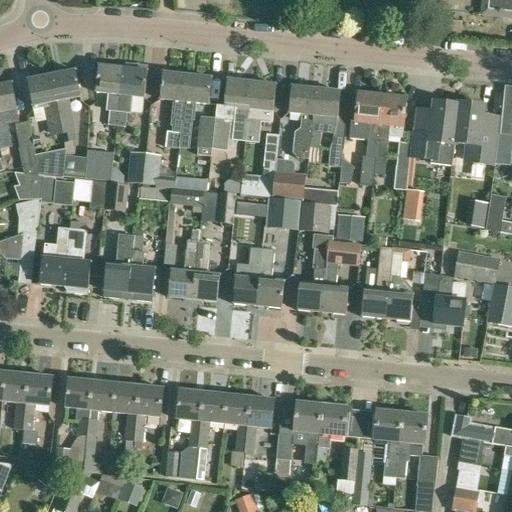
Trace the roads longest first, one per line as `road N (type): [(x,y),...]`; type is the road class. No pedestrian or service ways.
road 1 (residential): [(511,386),(0,335)]
road 2 (residential): [(39,29),(129,27),(511,66)]
